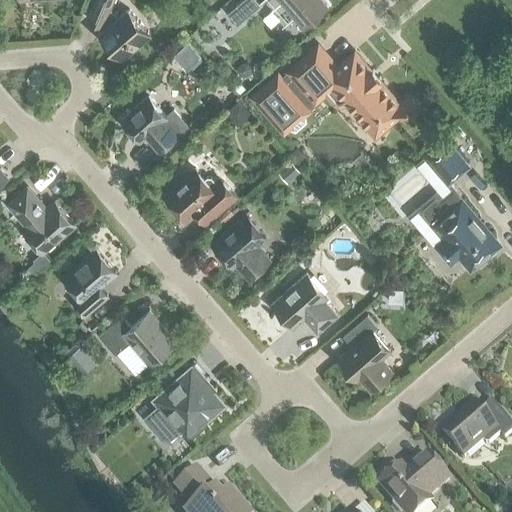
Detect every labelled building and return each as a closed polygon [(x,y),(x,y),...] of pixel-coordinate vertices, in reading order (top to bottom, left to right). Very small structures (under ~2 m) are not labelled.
[(99,33),(122,59),(150,35),(127,8),(117,17),(109,8),(112,0),(95,0),(87,19),(102,25),(103,23),(106,27),(99,33)] [(255,0),(240,0),(227,12),(236,23),(259,4),(255,0)] [(279,0),(302,27),(327,6),(321,0),(279,0)] [(187,42),(172,55),(186,70),(201,56),(187,42)] [(415,105),(407,99),(398,102),(379,80),(380,79),(372,69),(371,71),(354,51),(337,66),(318,45),(288,71),(280,78),(278,75),(253,96),(284,131),(287,128),(288,128),(295,130),(306,121),(304,114),(305,114),(305,113),(308,110),(307,108),(326,92),(334,102),(339,104),(343,103),(345,101),(361,119),(364,116),(377,131),(374,134),(375,135),(397,115),(406,120),(415,115),(415,105)] [(241,63),(237,67),(237,72),(241,76),(247,75),(250,71),(250,66),(246,62),(241,63)] [(150,141),(159,151),(177,135),(163,120),(166,117),(148,96),(121,119),(139,140),(147,134),(152,140),(150,141)] [(238,101),(226,112),(238,124),(250,114),(238,101)] [(427,157),(448,181),(467,165),(446,141),(427,157)] [(299,148),(292,154),(301,164),(308,157),(299,148)] [(291,161),(279,172),(287,182),(300,171),(291,161)] [(223,181),(218,185),(211,177),(207,176),(204,179),(195,168),(164,194),(186,219),(197,210),(201,210),(209,218),(235,196),(223,181)] [(23,229),(42,252),(74,224),(55,202),(45,210),(40,203),(41,202),(27,187),(7,203),(27,226),(23,229)] [(425,214),(445,238),(440,242),(440,247),(442,251),(445,255),(449,257),(454,258),(459,254),(470,267),(498,244),(452,191),(437,204),(434,201),(430,201),(427,203),(425,206),(424,210),(426,213),(425,214)] [(230,257),(248,278),(270,259),(257,245),(266,237),(246,213),(211,243),(227,260),(230,257)] [(100,286),(116,272),(96,249),(63,277),(80,297),(73,303),(84,316),(108,295),(100,286)] [(324,300),(327,297),(306,273),(285,291),(288,294),(274,306),(292,327),(304,317),(317,331),(336,314),(324,300)] [(390,288),(390,302),(403,302),(403,288),(390,288)] [(98,335),(115,354),(130,341),(149,364),(175,341),(149,310),(131,326),(121,315),(98,335)] [(390,350),(372,330),(377,326),(367,314),(343,335),(352,346),(338,358),(356,379),(359,377),(370,390),(392,371),(380,358),(390,350)] [(65,360),(80,377),(95,365),(80,347),(65,360)] [(153,399),(159,406),(156,409),(153,414),(152,420),(155,425),(160,428),(171,426),(174,423),(189,440),(208,423),(205,420),(224,404),(205,382),(209,380),(194,363),(153,399)] [(503,439),(511,431),(511,425),(497,407),(486,417),(473,402),(440,431),(463,458),(482,441),(484,444),(488,444),(499,434),(503,439)] [(418,511),(431,501),(427,498),(448,480),(426,454),(413,465),(415,467),(407,474),(400,466),(396,469),(391,469),(382,476),(382,481),(378,484),(393,502),(392,506),(396,511),(418,511)] [(180,468),(168,478),(175,486),(187,475),(180,468)] [(174,487),(191,507),(188,510),(190,511),(248,511),(227,487),(218,495),(195,468),(187,475),(175,486),(174,487)]
